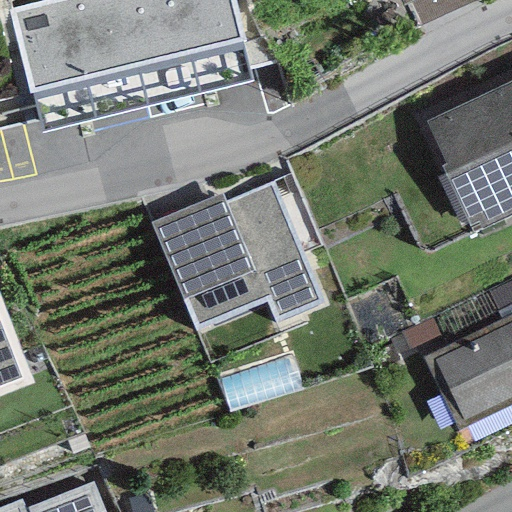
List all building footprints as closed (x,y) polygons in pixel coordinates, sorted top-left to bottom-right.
[(233,0),(41,0),(9,8),(40,134),(253,81),(233,0)] [(398,0),(402,8),(411,4),(421,25),(475,1),(474,0),(398,0)] [(511,78),(426,120),(447,163),(442,165),(474,230),(511,212),(511,78)] [(222,191),(150,222),(197,332),(267,302),(277,324),(324,304),(272,182),(227,201),(222,191)] [(511,314),(422,357),(458,431),(511,404),(511,314)] [(0,321),(0,386),(22,378),(0,321)] [(22,499),(0,507),(0,511),(103,511),(92,482),(25,508),(22,499)]
